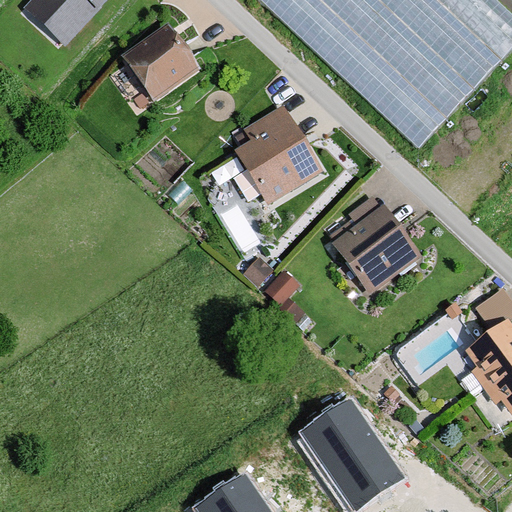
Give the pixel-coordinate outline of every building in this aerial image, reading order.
[(108,0),(32,0),(23,9),(65,48),(108,0)] [(446,121),(317,0),(257,0),(418,151),(446,121)] [(474,92),(376,0),(317,0),(446,121),(474,92)] [(502,62),(435,0),(376,0),(474,92),(502,62)] [(435,0),(502,62),(511,51),(511,15),(495,0),(435,0)] [(200,71),(168,25),(122,57),(154,103),(200,71)] [(324,172),(284,106),(244,131),(251,143),(235,152),(268,206),(324,172)] [(423,258),(385,206),(333,245),(371,297),(423,258)] [(274,272),(259,259),(244,276),(258,289),(274,272)] [(282,299),(299,281),(287,270),(270,288),(282,299)] [(511,293),(505,284),(476,303),(486,318),(502,308),(509,319),(511,316),(511,293)] [(511,324),(510,322),(466,354),(478,370),(472,374),(496,407),(501,403),(511,417),(511,324)] [(399,476),(352,404),(303,436),(350,508),(399,476)] [(269,511),(245,475),(195,507),(198,511),(269,511)]
